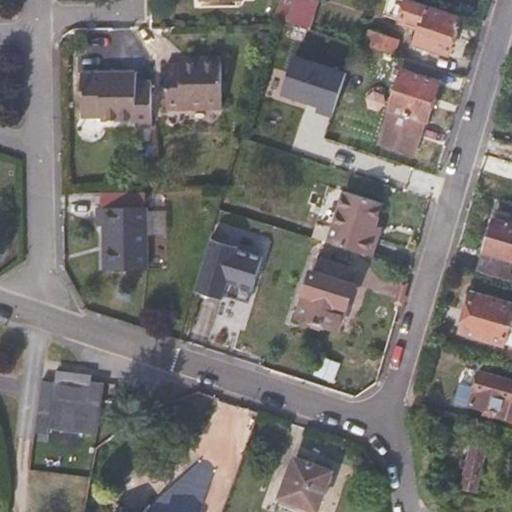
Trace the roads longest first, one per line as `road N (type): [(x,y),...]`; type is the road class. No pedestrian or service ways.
road 1 (residential): [(510,0),(379,420)]
road 2 (residential): [(379,420),(40,312)]
road 3 (residential): [(40,312),(44,144)]
road 4 (residential): [(44,144),(39,23)]
